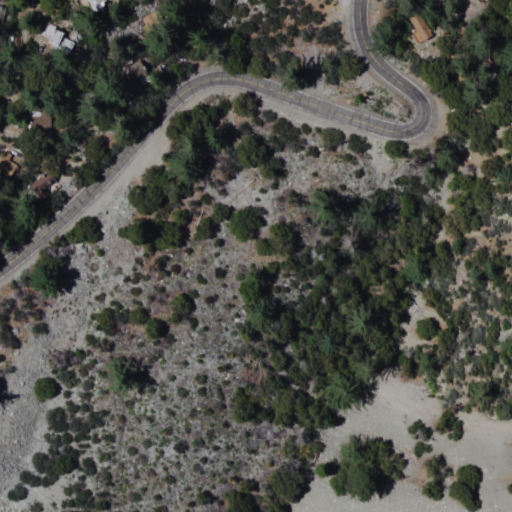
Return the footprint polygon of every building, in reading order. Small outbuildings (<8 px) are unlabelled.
[(82,0),(102,0),(103,3),(98,3),(100,11),(87,15),(82,0)] [(415,13),(425,36),(412,42),(409,33),(412,32),(405,18),(415,13)] [(45,24),(63,31),(60,37),(72,42),(67,55),(46,47),(49,40),(40,36),(45,24)] [(27,116),(48,117),(47,131),(26,130),(27,116)] [(0,179),(0,158),(4,152),(18,161),(4,182),(0,179)] [(46,173),(51,181),(40,188),(46,196),(36,203),(25,186),(46,173)]
